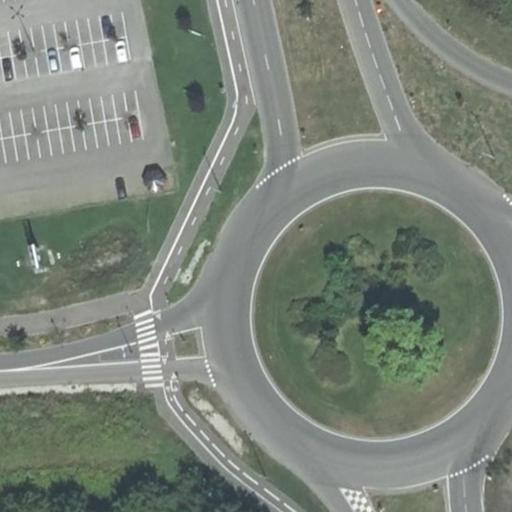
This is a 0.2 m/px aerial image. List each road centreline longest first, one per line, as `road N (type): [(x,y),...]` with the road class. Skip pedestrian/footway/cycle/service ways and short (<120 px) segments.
road 1 (unclassified): [(227,292),(161,325),(0,366)]
road 2 (unclassified): [(0,367),(236,373)]
road 3 (secondary): [(254,0),(279,126),(283,194)]
road 4 (secondary): [(414,161),(355,0)]
road 5 (secondary): [(511,83),(456,54),(399,0)]
road 6 (secondary): [(327,466),(422,459),(462,439)]
road 7 (secondary): [(414,161),(368,159),(323,170),(283,194)]
road 8 (secondary): [(236,373),(257,412),(327,466)]
